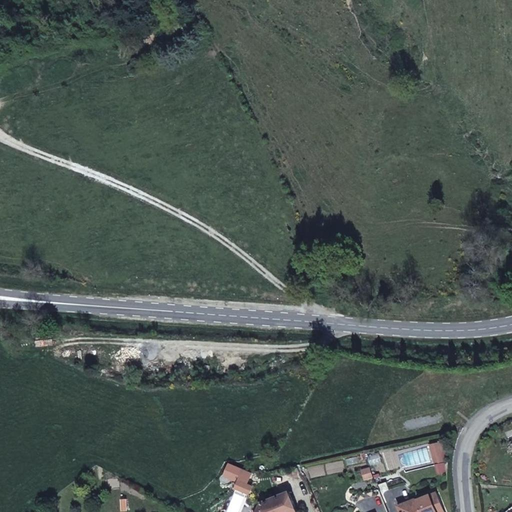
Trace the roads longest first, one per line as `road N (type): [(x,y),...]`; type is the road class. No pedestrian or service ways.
road 1 (secondary): [(511,323),(414,329),(0,294)]
road 2 (residential): [(467,511),(464,444),(480,418),(511,405)]
